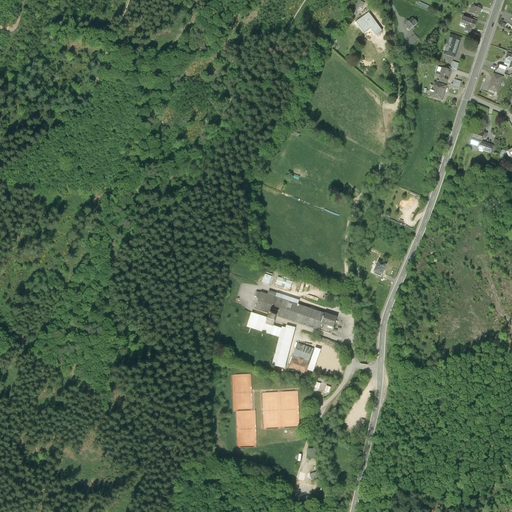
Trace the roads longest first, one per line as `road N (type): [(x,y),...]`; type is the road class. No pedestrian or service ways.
road 1 (track): [(185,358),(172,254),(182,185),(223,108),(306,0)]
road 2 (secondary): [(467,97),(392,295),(380,370)]
road 3 (track): [(128,0),(83,108),(0,174)]
road 4 (unclassified): [(380,370),(354,366),(319,411),(290,506)]
road 5 (track): [(238,511),(204,461),(185,358)]
